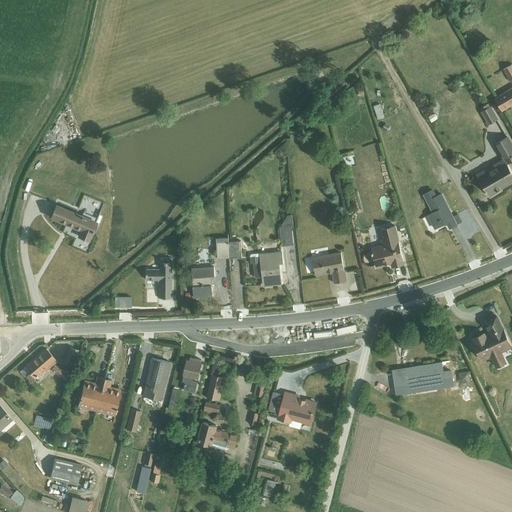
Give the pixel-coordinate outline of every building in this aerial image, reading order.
[(511,63),(503,69),(510,80),(511,79),(511,63)] [(361,84),(357,86),(361,97),(365,96),(361,84)] [(511,87),(495,97),(503,111),(511,105),(511,87)] [(370,120),(377,117),(371,102),(365,104),(370,120)] [(483,110),(481,111),(488,124),(499,118),(491,105),(490,106),(488,102),(481,106),(483,110)] [(380,103),(374,105),(378,118),(384,116),(380,103)] [(435,113),(429,116),(432,121),(436,119),(438,115),(437,113),(435,113)] [(503,158),(477,173),(489,195),(511,181),(511,170),(508,163),(511,160),(511,140),(509,135),(495,143),(503,158)] [(457,224),(453,215),(441,193),(437,195),(434,188),(423,193),(432,212),(429,213),(436,227),(447,221),(450,227),(457,224)] [(56,203),(50,217),(80,230),(77,235),(90,240),(97,217),(83,212),(83,214),(56,203)] [(207,208),(198,211),(201,218),(209,215),(207,208)] [(453,215),(457,224),(463,221),(458,213),(453,215)] [(282,226),(280,226),(282,245),(294,244),(292,227),(294,226),(292,214),(288,214),(282,224),(282,226)] [(382,244),(372,246),(377,266),(392,262),(393,266),(405,263),(395,224),(381,228),(384,238),(381,239),(382,244)] [(231,256),(229,241),(229,237),(217,238),(218,257),(231,256)] [(229,241),(231,256),(242,256),(241,240),(229,241)] [(252,252),(251,254),(251,262),(254,262),(256,277),(262,276),(263,284),(282,282),(280,262),(284,262),(282,250),(260,252),(260,253),(258,252),(252,252)] [(341,251),(313,256),(316,275),(333,271),(335,282),(347,280),(341,251)] [(161,268),(147,268),(147,279),(161,279),(161,288),(159,288),(159,297),(172,297),(172,257),(171,256),(171,253),(163,252),(163,256),(162,256),(161,259),(161,268)] [(215,265),(192,267),(194,296),(213,295),(212,275),(215,275),(215,265)] [(476,336),(474,337),(477,343),(475,343),(483,360),(491,356),(496,366),(507,361),(502,351),(511,347),(498,315),(485,321),(491,332),(486,334),(485,332),(483,333),(480,332),(477,333),(476,336)] [(69,346),(63,363),(74,366),(80,350),(69,346)] [(46,348),(24,367),(29,372),(26,376),(31,381),(46,369),(47,369),(57,360),(46,348)] [(153,357),(143,395),(161,400),(171,361),(153,357)] [(187,359),(183,382),(186,382),(184,389),(195,391),(198,381),(192,380),(193,377),(199,378),(202,362),(201,362),(202,359),(195,357),(194,361),(187,359)] [(418,368),(394,372),(397,394),(454,385),(452,368),(444,369),(443,361),(450,360),(449,359),(417,365),(418,368)] [(418,368),(417,365),(417,363),(393,368),(394,372),(418,368)] [(55,364),(51,370),(65,379),(69,374),(55,364)] [(469,370),(459,372),(460,382),(471,380),(469,370)] [(212,373),(207,396),(220,399),(226,376),(212,373)] [(96,410),(104,377),(98,376),(96,383),(84,380),(77,406),(96,410)] [(104,377),(96,410),(114,415),(121,389),(109,386),(111,379),(104,377)] [(248,382),(236,381),(236,392),(247,393),(248,382)] [(257,381),(254,393),(264,395),(267,383),(257,381)] [(274,390),(267,413),(279,416),(279,417),(292,422),(292,419),(310,423),(316,402),(300,397),(300,395),(286,391),(286,393),(274,390)] [(171,393),(166,415),(174,417),(176,409),(175,409),(175,406),(176,406),(179,394),(171,393)] [(206,400),(204,410),(216,413),(215,421),(223,422),(225,414),(220,413),(221,404),(206,400)] [(0,405),(0,430),(12,419),(0,405)] [(131,408),(127,428),(136,431),(141,410),(131,408)] [(251,410),(249,422),(256,424),(259,412),(251,410)] [(189,415),(185,431),(190,433),(194,417),(189,415)] [(203,420),(197,441),(201,442),(201,444),(207,446),(208,444),(226,449),(227,445),(235,448),(239,434),(217,428),(218,424),(203,420)] [(193,445),(190,461),(197,463),(201,446),(193,445)] [(147,452),(144,466),(150,467),(154,453),(147,452)] [(55,457),(50,477),(77,484),(82,464),(55,457)] [(191,468),(187,481),(202,485),(205,472),(191,468)] [(152,472),(150,480),(158,482),(160,474),(152,472)] [(268,478),(263,494),(272,496),(276,481),(268,478)] [(2,483),(0,484),(0,491),(7,497),(12,491),(2,483)] [(15,491),(10,497),(18,503),(22,497),(15,491)] [(42,495),(41,499),(56,505),(58,500),(42,495)] [(65,502),(62,510),(67,511),(85,511),(89,500),(72,495),(70,504),(65,502)]
